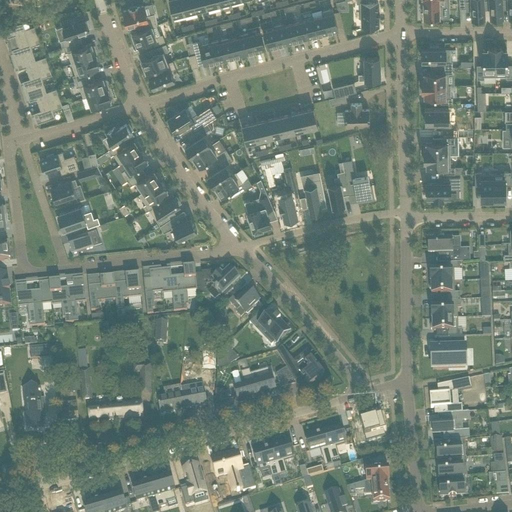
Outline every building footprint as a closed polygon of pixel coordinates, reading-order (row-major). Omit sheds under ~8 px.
[(184,14),(180,0),(168,0),(173,16),(180,15),(184,14)] [(196,11),(193,0),(180,0),(184,14),(191,12),(196,11)] [(208,8),(205,0),(193,0),(196,11),(202,9),(208,8)] [(345,0),(337,2),(339,11),(348,11),(348,4),(347,1),(349,0),(345,0)] [(368,0),(356,0),(356,4),(361,4),(362,27),(378,26),(378,20),(378,17),(379,17),(379,11),(378,11),(378,2),(369,3),(368,0)] [(423,0),(423,18),(425,18),(442,17),(442,10),(442,6),(441,6),(439,6),(439,1),(439,0),(423,0)] [(464,0),(465,1),(470,1),(471,1),(472,15),(472,19),(474,19),(484,18),(484,15),(483,0),(464,0)] [(483,0),(489,0),(490,14),(490,18),(492,18),(503,17),(503,13),(501,0),(483,0)] [(157,25),(154,13),(146,15),(143,6),(136,7),(136,6),(130,8),(130,9),(123,11),(124,15),(123,16),(125,24),(126,23),(127,25),(143,21),(145,29),(156,24),(156,25),(157,25)] [(321,11),(322,16),(323,16),(327,33),(338,31),(333,13),(332,8),(322,11),(321,11)] [(317,36),(313,18),(313,16),(312,16),(308,17),(305,18),(303,18),(302,18),(302,19),(303,21),(308,38),(317,36)] [(327,33),(323,16),(322,16),(318,17),(313,18),(317,36),(327,33)] [(72,37),(89,31),(88,27),(90,27),(88,20),(85,21),(85,19),(79,22),(77,18),(68,21),(69,25),(63,27),(66,39),(60,41),(62,47),(63,47),(74,43),(72,37)] [(308,38),(303,21),(299,22),(293,23),(298,41),(308,38)] [(38,34),(35,26),(25,29),(23,23),(4,26),(5,29),(2,29),(4,35),(7,35),(8,38),(15,35),(17,41),(38,34)] [(288,43),(283,26),(284,26),(283,23),(283,24),(278,25),(276,25),(273,26),(278,46),(288,43)] [(298,41),(293,23),(288,25),(284,26),(283,26),(288,43),(298,41)] [(165,41),(162,34),(160,35),(156,25),(156,24),(145,29),(132,34),(134,38),(132,39),(134,44),(136,43),(136,45),(151,39),(154,45),(165,41)] [(278,46),(273,26),(267,28),(262,29),(268,49),(278,46)] [(254,52),(250,35),(250,34),(250,32),(249,32),(244,34),(239,35),(239,37),(240,37),(244,55),(254,52)] [(265,50),(260,32),(256,33),(250,34),(250,35),(254,52),(265,50)] [(33,53),(31,46),(41,43),(38,34),(17,41),(19,47),(12,49),(13,52),(10,53),(13,60),(19,58),(33,53)] [(235,57),(230,40),(230,37),(225,39),(219,40),(225,60),(235,57)] [(244,55),(240,37),(239,37),(233,39),(230,40),(235,57),(244,55)] [(199,40),(192,42),(194,48),(195,54),(196,55),(201,54),(204,63),(204,64),(204,65),(215,62),(210,42),(200,45),(199,40)] [(225,60),(219,40),(214,41),(210,42),(215,62),(225,60)] [(96,53),(94,46),(92,47),(91,44),(76,49),(74,43),(63,47),(65,53),(67,52),(71,63),(95,55),(94,53),(96,53)] [(167,63),(163,53),(168,50),(166,44),(155,48),(157,54),(141,60),(142,62),(141,62),(143,67),(144,67),(146,72),(153,69),(153,68),(165,64),(167,63)] [(429,49),(422,49),(422,61),(424,61),(440,61),(440,67),(452,67),(452,60),(450,60),(450,49),(445,49),(438,49),(438,47),(438,46),(430,46),(430,47),(430,49),(429,49)] [(483,65),(476,65),(477,79),(484,79),(484,77),(484,76),(495,76),(495,48),(488,48),(488,49),(488,50),(483,50),(483,65)] [(502,48),(495,48),(495,76),(506,76),(506,79),(511,78),(511,64),(507,65),(507,54),(507,50),(503,50),(502,50),(502,48)] [(49,66),(45,56),(35,60),(33,53),(19,58),(13,60),(15,67),(18,66),(19,70),(26,67),(28,73),(49,66)] [(196,55),(195,54),(189,55),(189,56),(192,68),(199,66),(196,55)] [(84,72),(99,67),(98,64),(99,64),(96,55),(95,55),(71,63),(75,75),(72,75),(74,81),(86,78),(84,72)] [(379,80),(379,58),(365,58),(365,74),(358,74),(358,80),(379,80)] [(172,77),(170,70),(175,68),(172,61),(167,63),(165,64),(153,68),(153,69),(155,74),(150,77),(150,78),(149,79),(151,84),(152,83),(154,88),(167,83),(174,81),(172,77)] [(44,85),(42,78),(52,75),(49,66),(28,73),(30,78),(27,79),(22,81),(24,84),(21,85),(24,92),(30,90),(44,85)] [(423,78),(422,78),(422,85),(448,85),(448,76),(448,73),(451,73),(452,73),(452,67),(440,67),(440,73),(433,73),(424,73),(424,77),(424,78),(423,78)] [(103,78),(88,83),(86,78),(74,81),(76,88),(79,87),(83,98),(88,96),(87,96),(106,89),(109,88),(106,80),(103,81),(103,78)] [(354,82),(332,87),(335,97),(345,95),(356,92),(354,82)] [(59,97),(56,88),(46,92),(44,85),(30,90),(24,92),(26,99),(28,98),(29,101),(37,99),(39,105),(59,97)] [(448,85),(422,85),(422,92),(423,92),(424,92),(424,94),(424,97),(426,97),(431,97),(440,97),(441,103),(453,103),(453,97),(450,97),(450,85),(448,85)] [(107,91),(106,89),(87,96),(88,96),(91,107),(92,107),(93,109),(100,107),(99,105),(110,101),(109,99),(111,98),(108,90),(107,91)] [(335,97),(329,98),(331,105),(346,101),(345,95),(335,97)] [(55,117),(53,110),(63,107),(59,97),(39,105),(41,110),(33,113),(34,116),(32,117),(34,122),(36,122),(37,123),(55,117)] [(361,103),(351,103),(351,110),(345,110),(345,126),(369,125),(369,109),(361,110),(361,103)] [(210,107),(198,114),(198,113),(192,117),(186,108),(180,111),(175,114),(168,119),(170,121),(168,122),(172,127),(173,126),(177,133),(188,126),(192,132),(217,116),(210,107)] [(318,126),(313,109),(302,111),(306,129),(313,127),(318,126)] [(448,109),(425,110),(425,125),(448,125),(448,109)] [(306,129),(302,111),(291,114),(295,132),(300,130),(306,129)] [(295,132),(291,114),(279,117),(283,134),(290,133),(295,132)] [(283,134),(279,117),(267,120),(271,137),(276,136),(283,134)] [(271,137),(267,120),(256,123),(260,140),(266,138),(271,137)] [(260,140),(256,123),(242,126),(246,143),(254,141),(260,140)] [(107,136),(102,139),(109,150),(114,146),(118,144),(133,134),(132,134),(130,131),(132,130),(129,124),(127,125),(126,124),(116,130),(114,127),(106,132),(108,135),(107,136)] [(209,140),(206,134),(212,130),(208,124),(196,131),(200,137),(191,143),(185,147),(192,157),(192,156),(212,144),(209,140)] [(502,129),(502,147),(510,147),(511,146),(511,128),(510,128),(510,129),(505,129),(502,129)] [(362,135),(347,137),(347,143),(342,144),(344,158),(364,156),(362,135)] [(425,148),(424,148),(424,155),(450,155),(450,144),(450,143),(452,143),(454,143),(454,137),(442,137),(442,138),(442,143),(426,143),(426,147),(426,148),(425,148)] [(140,151),(140,150),(139,149),(141,148),(137,142),(135,143),(134,140),(121,149),(118,144),(114,146),(109,150),(107,150),(111,156),(113,154),(120,164),(120,165),(124,162),(124,161),(140,151)] [(206,162),(214,156),(218,162),(229,154),(226,149),(218,154),(215,149),(212,144),(192,156),(192,157),(195,160),(194,161),(197,166),(198,165),(199,167),(206,162)] [(117,166),(112,169),(122,184),(127,181),(137,174),(134,169),(140,165),(147,161),(146,159),(147,158),(141,150),(140,150),(140,151),(124,161),(124,162),(120,165),(120,164),(117,166)] [(79,169),(74,155),(64,158),(62,152),(54,155),(53,153),(46,156),(47,157),(40,160),(44,172),(59,167),(61,174),(71,171),(79,169)] [(98,165),(95,153),(88,155),(92,166),(98,165)] [(231,169),(227,163),(233,160),(229,154),(218,162),(221,167),(213,173),(207,176),(214,186),(214,187),(215,186),(214,186),(234,173),(231,169)] [(450,155),(424,155),(424,162),(425,162),(426,162),(426,164),(426,167),(433,167),(443,167),(443,174),(455,174),(455,167),(453,167),(450,167),(450,165),(450,155)] [(351,159),(342,161),(344,171),(349,194),(357,193),(358,201),(358,203),(374,200),(371,184),(370,184),(368,174),(354,177),(354,175),(351,159)] [(77,172),(80,181),(102,174),(98,165),(77,172)] [(289,193),(278,195),(280,203),(279,204),(281,213),(282,212),(284,221),(287,220),(287,221),(293,220),(293,218),(298,217),(295,204),(300,202),(292,168),(283,170),(289,193)] [(141,193),(160,180),(159,179),(161,178),(157,172),(155,173),(154,171),(140,179),(137,174),(127,181),(130,186),(135,183),(141,193)] [(328,187),(327,188),(328,194),(330,194),(333,207),(334,207),(334,208),(340,207),(340,206),(345,205),(343,195),(349,194),(344,171),(341,171),(337,172),(338,176),(334,177),(336,184),(328,186),(328,187)] [(504,174),(493,174),(493,200),(505,200),(505,186),(505,185),(511,185),(511,171),(504,171),(504,173),(504,174)] [(252,184),(248,178),(242,182),(239,177),(236,172),(234,173),(214,186),(215,186),(217,190),(216,191),(219,195),(220,195),(221,196),(228,192),(237,186),(241,192),(252,184)] [(481,172),(474,172),(475,185),(481,185),(481,200),(493,200),(493,174),(482,174),(481,172)] [(449,199),(449,190),(460,190),(460,176),(443,176),(443,184),(427,184),(427,186),(425,186),(425,195),(427,195),(427,199),(435,199),(435,200),(441,200),(441,199),(449,199)] [(74,191),(73,187),(77,185),(75,178),(57,185),(58,186),(51,189),(53,195),(52,195),(54,201),(55,200),(55,201),(63,199),(63,200),(69,198),(68,197),(76,194),(74,191)] [(314,180),(304,182),(306,189),(305,189),(306,189),(311,214),(321,212),(321,208),(327,207),(321,180),(321,178),(314,180)] [(261,179),(257,181),(261,191),(265,190),(261,179)] [(161,180),(160,180),(141,193),(139,194),(145,204),(143,206),(146,212),(149,210),(149,209),(153,207),(157,204),(154,199),(167,191),(165,189),(166,188),(161,180)] [(110,191),(103,193),(105,199),(112,197),(110,191)] [(171,218),(167,213),(179,205),(178,204),(180,203),(176,197),(174,198),(172,195),(157,204),(153,207),(149,209),(149,210),(160,225),(171,218)] [(250,201),(245,203),(248,211),(248,212),(247,213),(248,214),(247,215),(249,223),(250,222),(251,224),(253,231),(254,230),(254,231),(255,233),(262,230),(262,228),(263,227),(271,225),(269,221),(267,213),(266,211),(268,210),(273,208),(268,195),(261,198),(259,199),(259,198),(258,198),(253,200),(253,199),(250,200),(250,201)] [(58,215),(56,216),(58,222),(60,221),(63,229),(71,227),(72,227),(78,225),(78,224),(86,222),(88,228),(100,224),(97,217),(93,219),(91,211),(88,203),(81,206),(58,214),(58,215)] [(172,217),(170,218),(171,218),(160,225),(163,232),(173,228),(178,240),(187,236),(188,237),(196,234),(195,232),(197,231),(191,219),(176,225),(172,217)] [(86,236),(68,243),(72,255),(95,247),(91,235),(97,233),(95,227),(84,231),(86,236)] [(144,236),(137,240),(139,244),(146,240),(144,236)] [(452,245),(452,238),(443,239),(443,236),(434,236),(434,239),(428,239),(428,253),(448,252),(449,263),(459,263),(470,263),(470,249),(452,249),(452,245)] [(0,249),(9,249),(7,238),(0,238),(0,249)] [(511,246),(510,246),(508,246),(508,258),(503,258),(504,265),(509,265),(511,264),(511,246)] [(0,261),(10,260),(9,249),(0,249),(0,261)] [(454,282),(454,270),(460,270),(459,263),(449,263),(445,263),(446,270),(430,270),(430,283),(431,283),(431,282),(454,282)] [(488,266),(479,263),(480,271),(488,271),(488,266)] [(184,276),(178,276),(181,311),(187,311),(186,306),(188,305),(187,292),(197,291),(194,267),(183,268),(184,276)] [(160,270),(160,268),(153,269),(153,271),(149,271),(150,279),(144,280),(147,315),(153,314),(153,309),(155,309),(153,293),(162,293),(160,270)] [(181,311),(178,276),(171,277),(171,269),(160,270),(162,293),(162,295),(172,294),(174,312),(181,311)] [(231,287),(239,279),(229,269),(226,273),(223,270),(218,274),(215,271),(202,272),(202,274),(195,275),(197,291),(197,295),(205,294),(204,292),(207,292),(206,284),(212,284),(213,285),(214,286),(222,295),(222,294),(225,297),(233,290),(231,287)] [(0,305),(11,304),(9,291),(10,291),(9,284),(8,284),(7,273),(0,274),(0,305)] [(142,298),(139,275),(125,276),(126,283),(115,284),(114,284),(116,300),(116,309),(124,308),(124,300),(131,299),(142,298)] [(86,303),(83,276),(82,276),(75,277),(76,279),(72,280),(73,288),(67,288),(70,323),(78,322),(76,304),(79,303),(86,303)] [(116,300),(114,284),(115,284),(114,277),(100,279),(101,285),(88,287),(91,311),(94,311),(99,311),(98,302),(104,302),(116,300)] [(70,323),(67,288),(60,289),(60,281),(56,281),(56,279),(49,280),(51,304),(51,305),(51,306),(56,306),(61,305),(62,319),(64,319),(65,324),(70,323)] [(51,304),(49,280),(42,281),(42,283),(39,283),(39,291),(33,292),(37,327),(44,326),(42,305),(45,305),(51,305),(51,304)] [(454,288),(454,282),(431,282),(431,283),(431,284),(430,284),(430,289),(431,289),(431,294),(446,294),(447,300),(460,300),(460,293),(454,293),(454,288)] [(37,327),(33,292),(27,293),(26,285),(23,285),(22,283),(15,283),(17,308),(22,308),(27,307),(29,327),(37,327)] [(251,308),(259,301),(254,295),(256,294),(251,289),(239,300),(235,295),(228,302),(237,311),(240,308),(245,314),(246,313),(247,314),(253,309),(251,308)] [(489,291),(481,291),(481,299),(490,299),(489,291)] [(490,308),(490,299),(481,299),(481,308),(490,308)] [(458,318),(457,307),(461,307),(460,300),(447,300),(447,307),(431,307),(432,320),(432,319),(458,318)] [(271,314),(256,327),(263,335),(266,332),(277,344),(289,333),(278,321),(280,320),(276,316),(275,318),(271,314)] [(17,315),(10,315),(12,331),(18,330),(17,315)] [(458,324),(458,318),(432,319),(432,320),(432,324),(431,324),(431,329),(432,329),(432,331),(447,331),(448,337),(462,337),(462,330),(458,330),(458,324)] [(157,322),(156,343),(166,344),(167,323),(157,322)] [(462,337),(448,337),(448,345),(452,345),(462,345),(462,337)] [(217,354),(217,368),(220,367),(230,365),(225,360),(224,358),(231,351),(232,350),(227,345),(217,354)] [(282,346),(276,352),(283,362),(298,387),(305,381),(309,387),(324,374),(311,358),(299,368),(282,346)] [(464,347),(432,348),(433,369),(465,368),(464,347)] [(39,349),(30,349),(31,360),(40,359),(39,349)] [(80,349),(79,368),(88,368),(88,349),(80,349)] [(203,350),(202,368),(216,369),(217,351),(203,350)] [(503,357),(495,357),(496,366),(504,364),(503,357)] [(141,364),(140,383),(151,383),(151,365),(141,364)] [(90,368),(79,369),(81,388),(92,387),(92,383),(90,383),(90,377),(91,377),(90,368)] [(251,374),(250,374),(257,399),(276,393),(272,377),(270,377),(268,369),(251,374)] [(244,384),(233,388),(238,404),(257,399),(250,374),(251,374),(249,370),(241,373),(244,384)] [(291,376),(277,380),(279,386),(295,382),(291,376)] [(434,394),(430,395),(430,403),(431,408),(434,408),(447,407),(447,414),(453,414),(462,413),(462,405),(459,405),(451,406),(450,394),(457,392),(471,389),(469,379),(437,386),(438,394),(434,394)] [(181,388),(182,394),(185,410),(186,409),(207,405),(204,391),(203,384),(181,388)] [(160,414),(185,410),(182,394),(157,399),(160,414)] [(215,397),(215,404),(226,401),(225,394),(215,397)] [(39,396),(24,397),(25,405),(25,407),(29,407),(29,414),(26,414),(27,428),(28,428),(44,427),(44,428),(43,417),(46,417),(45,399),(42,399),(41,395),(39,396)] [(485,395),(476,396),(478,411),(487,410),(485,395)] [(62,421),(78,419),(77,402),(67,403),(68,410),(61,410),(62,421)] [(112,421),(143,418),(142,402),(110,406),(112,421)] [(112,421),(110,406),(88,408),(89,423),(112,421)] [(462,413),(453,414),(454,422),(462,421),(469,421),(469,412),(462,413)] [(366,420),(360,422),(366,442),(385,436),(383,431),(386,430),(381,414),(366,419),(366,420)] [(432,424),(430,424),(431,430),(432,430),(433,435),(443,434),(444,441),(451,441),(465,440),(469,439),(469,431),(453,432),(452,421),(432,422),(432,424)] [(499,424),(491,424),(492,438),(500,437),(499,424)] [(341,426),(323,431),(332,462),(340,459),(336,448),(346,445),(345,443),(346,443),(343,431),(342,426),(341,426)] [(320,432),(305,436),(309,453),(320,450),(325,468),(326,467),(328,472),(334,470),(333,465),(332,462),(323,431),(320,432)] [(289,441),(271,446),(280,476),(288,474),(284,463),(294,460),(293,458),(294,457),(290,440),(289,441)] [(466,457),(465,447),(465,440),(451,441),(452,447),(437,448),(437,453),(436,453),(436,459),(438,458),(438,460),(453,459),(466,458),(466,457)] [(268,447),(253,451),(257,468),(259,467),(260,472),(269,469),(272,479),(272,478),(275,488),(282,486),(280,476),(271,446),(268,447)] [(229,454),(212,459),(216,474),(217,477),(227,474),(228,474),(230,480),(237,479),(239,478),(241,483),(242,489),(243,492),(255,489),(256,488),(250,467),(249,467),(249,468),(247,468),(243,469),(242,470),(241,467),(237,453),(229,456),(229,454)] [(494,456),(495,465),(504,464),(503,455),(494,456)] [(467,477),(466,465),(467,465),(466,457),(466,458),(453,459),(453,465),(438,466),(439,471),(437,472),(438,477),(439,477),(439,479),(447,478),(465,477),(467,477)] [(358,463),(359,468),(371,465),(369,459),(359,462),(358,463)] [(188,488),(181,490),(185,506),(187,505),(194,503),(195,503),(193,497),(206,493),(205,493),(203,485),(202,482),(204,482),(201,475),(201,474),(200,475),(200,473),(197,466),(185,469),(184,470),(188,484),(189,487),(188,488)] [(305,467),(299,468),(302,480),(308,478),(305,467)] [(374,469),(366,470),(367,482),(367,483),(388,481),(388,482),(389,481),(388,468),(377,469),(377,468),(374,469)] [(507,483),(506,473),(497,474),(498,484),(507,483)] [(170,474),(151,480),(159,508),(167,505),(166,501),(176,499),(173,491),(175,491),(170,474)] [(464,495),(463,484),(466,484),(465,477),(447,478),(447,484),(440,485),(440,487),(438,487),(439,492),(440,492),(441,497),(449,497),(455,497),(455,496),(464,495)] [(310,478),(303,480),(306,489),(313,487),(310,478)] [(151,480),(131,485),(136,502),(147,499),(150,511),(160,511),(159,508),(151,480)] [(367,482),(364,482),(364,483),(364,490),(365,495),(373,495),(373,503),(389,501),(388,491),(389,491),(389,487),(388,488),(388,482),(388,481),(367,483),(367,482)] [(355,485),(347,488),(350,496),(356,496),(355,491),(355,485)] [(314,492),(307,494),(312,507),(319,505),(314,492)] [(335,493),(325,496),(330,511),(344,511),(344,509),(347,509),(346,506),(344,501),(341,501),(340,496),(339,492),(335,493)] [(121,493),(102,498),(105,511),(116,511),(126,509),(121,493)] [(253,511),(249,497),(242,499),(246,511),(253,511)] [(72,498),(54,504),(56,511),(69,511),(75,510),(72,498)] [(105,511),(102,498),(83,504),(85,511),(105,511)]
